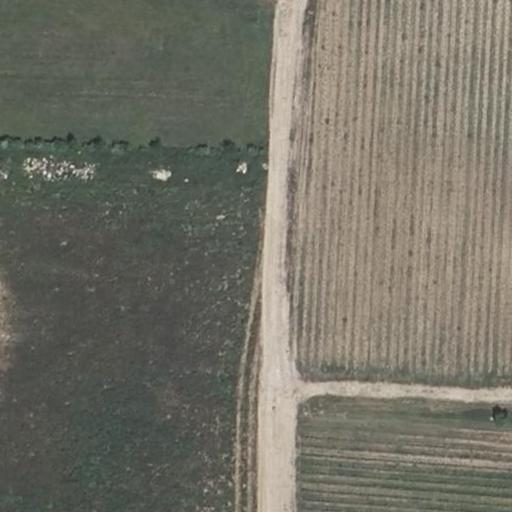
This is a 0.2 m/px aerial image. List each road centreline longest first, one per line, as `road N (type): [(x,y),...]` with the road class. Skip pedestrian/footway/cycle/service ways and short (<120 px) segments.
road 1 (track): [(294,511),(291,385),(307,0)]
road 2 (track): [(511,394),(0,375)]
road 3 (track): [(511,432),(292,415)]
